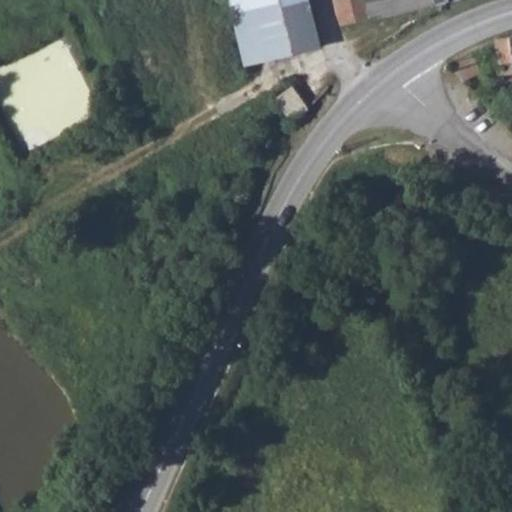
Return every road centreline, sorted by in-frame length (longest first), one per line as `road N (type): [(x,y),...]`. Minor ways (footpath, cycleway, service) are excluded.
road 1 (tertiary): [(390,73),(305,164),(141,511)]
road 2 (track): [(0,236),(287,75),(350,59),(390,73)]
road 3 (track): [(270,230),(404,290),(491,511)]
road 4 (unclassified): [(511,183),(390,73)]
road 5 (tertiary): [(511,11),(427,47),(390,73)]
